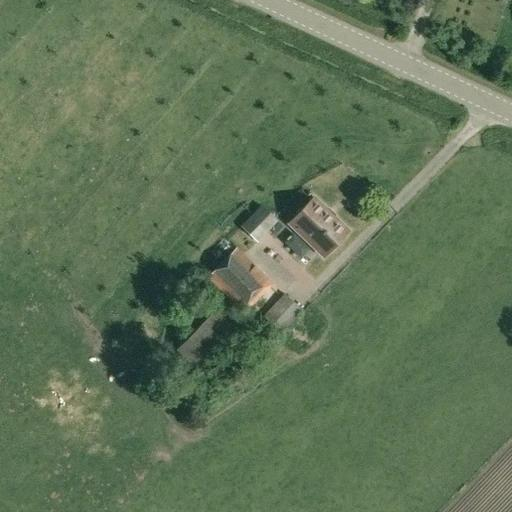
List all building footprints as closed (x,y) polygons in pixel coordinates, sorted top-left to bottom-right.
[(348,231),(313,198),(289,223),(323,256),(348,231)] [(257,242),(278,221),(261,205),(240,226),(257,242)] [(244,314),(274,284),(237,247),(206,277),(244,314)] [(276,337),(303,309),(284,293),(258,321),(276,337)] [(239,333),(225,319),(216,309),(175,349),(200,372),(239,333)]
